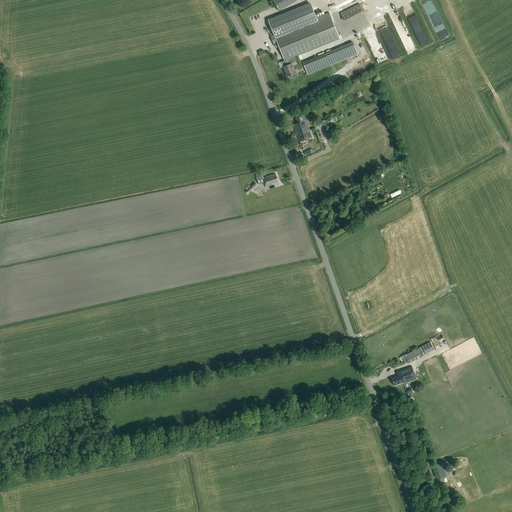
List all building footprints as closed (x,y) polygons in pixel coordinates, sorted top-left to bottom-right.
[(272,0),(279,11),(298,0),(272,0)] [(360,3),(340,12),(344,19),(363,11),(360,3)] [(310,4),(269,21),(274,35),(271,36),(274,45),(278,44),(285,61),(282,62),(284,66),(283,67),(287,77),(292,75),(293,78),(298,76),(296,70),(294,70),(290,59),(340,39),(331,18),(329,15),(329,13),(316,18),(310,4)] [(424,30),(414,9),(406,13),(416,34),(424,30)] [(372,50),(375,50),(376,55),(378,55),(379,58),(385,57),(381,42),(370,45),(372,50)] [(389,50),(395,61),(404,56),(398,45),(389,50)] [(325,53),(303,63),(308,75),(330,65),(325,53)] [(300,142),(312,138),(307,123),(308,122),(306,115),(296,119),(298,123),(294,125),(300,142)] [(330,119),(317,124),(318,128),(331,123),(330,119)] [(258,179),(258,181),(259,183),(264,182),(266,187),(273,185),(272,183),(278,182),(276,174),(263,178),(262,176),(270,174),(270,171),(257,175),(258,179)] [(245,192),(248,194),(257,185),(255,183),(251,187),(249,185),(245,189),(247,190),(245,192)] [(419,348),(404,355),(408,364),(423,357),(419,348)] [(403,384),(416,379),(412,366),(396,372),(398,376),(392,379),(394,386),(403,383),(403,384)] [(454,459),(436,465),(441,479),(450,476),(447,466),(455,463),(454,459)]
